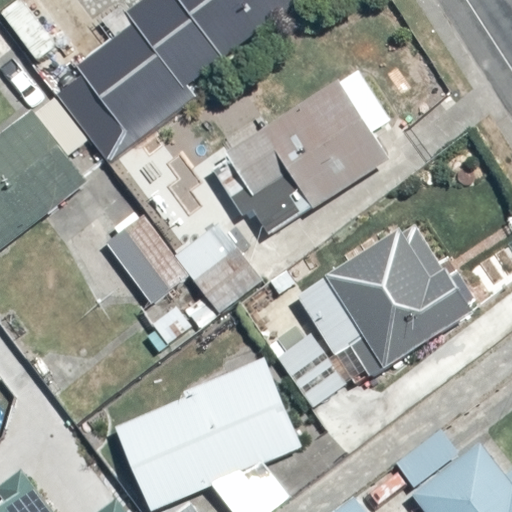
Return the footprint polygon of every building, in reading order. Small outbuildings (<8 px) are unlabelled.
[(226,62),(304,1),(302,0),(150,0),(128,18),(134,26),(79,69),(85,78),(59,98),(98,149),(124,129),(138,148),(200,100),(191,89),(226,62)] [(359,71),(211,170),(247,224),(258,216),(275,242),(394,163),(367,123),(385,111),(359,71)] [(0,255),(90,184),(35,114),(0,142),(0,255)] [(255,268),(219,217),(173,249),(209,300),(255,268)] [(478,318),(419,226),(300,302),(317,328),(277,354),(314,411),(369,377),(373,384),(478,318)] [(191,279),(156,231),(117,260),(152,308),(191,279)] [(211,326),(194,298),(153,323),(170,351),(211,326)] [(117,432),(155,511),(170,511),(219,492),(231,511),(278,511),(293,503),(270,465),(307,447),(267,361),(117,432)] [(0,398),(0,468),(19,496),(88,447),(35,373),(0,398)] [(464,458),(443,431),(397,469),(419,495),(414,499),(425,511),(511,511),(511,468),(487,439),(464,458)] [(378,511),(366,495),(344,511),(378,511)] [(203,511),(197,503),(184,511),(203,511)]
